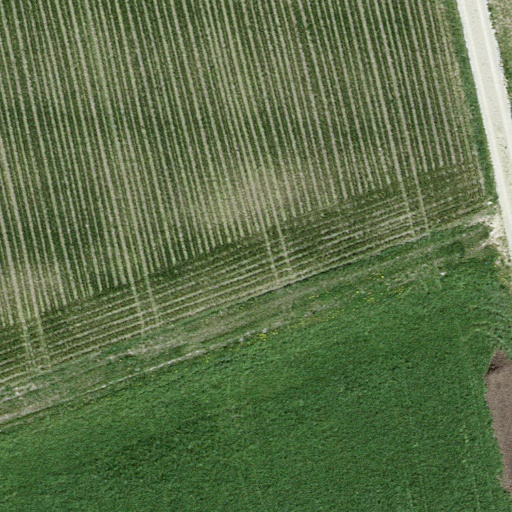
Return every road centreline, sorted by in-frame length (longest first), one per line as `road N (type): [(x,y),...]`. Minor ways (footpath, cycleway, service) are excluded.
road 1 (track): [(0,404),(511,227)]
road 2 (track): [(462,0),(511,222)]
